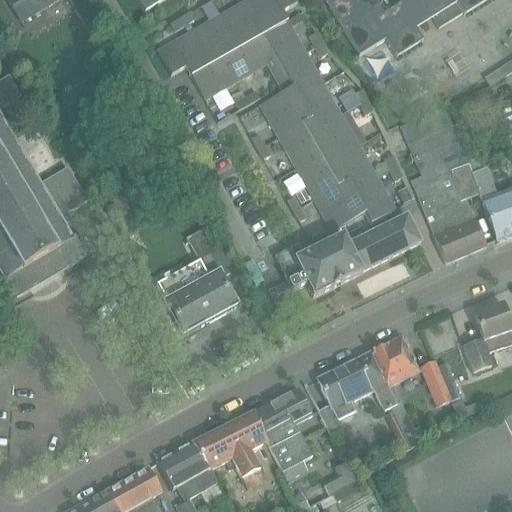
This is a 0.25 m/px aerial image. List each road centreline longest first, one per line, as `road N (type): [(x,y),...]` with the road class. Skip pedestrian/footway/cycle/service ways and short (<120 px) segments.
road 1 (residential): [(305,354),(103,0)]
road 2 (tertiary): [(33,511),(305,354)]
road 3 (tertiary): [(305,354),(511,266)]
road 4 (unknown): [(0,329),(77,346),(129,384),(165,434)]
